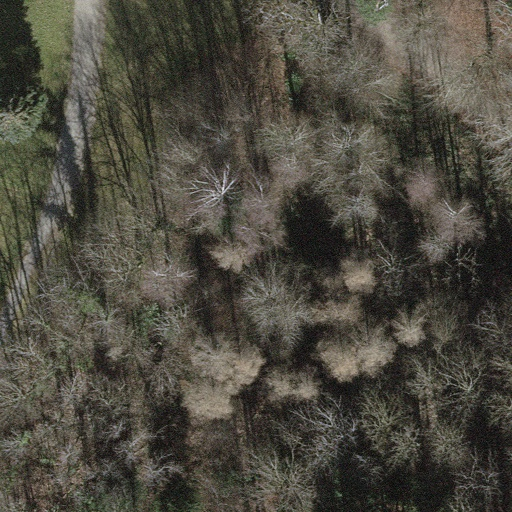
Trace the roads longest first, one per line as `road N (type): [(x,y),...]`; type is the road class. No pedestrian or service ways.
road 1 (track): [(90,0),(76,164),(0,341)]
road 2 (track): [(344,0),(511,119)]
